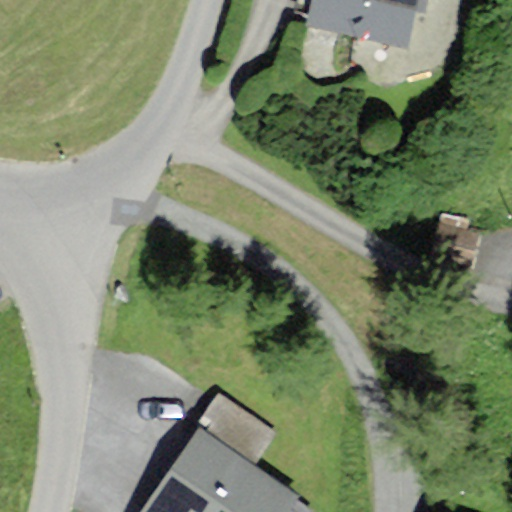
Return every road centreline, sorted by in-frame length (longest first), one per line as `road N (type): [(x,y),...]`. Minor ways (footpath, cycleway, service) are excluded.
road 1 (residential): [(386,511),(386,447),(373,387),(338,327),(291,275),(229,238),(108,186)]
road 2 (unclassified): [(46,223),(63,407),(48,511)]
road 3 (unclassified): [(207,0),(152,138),(108,186)]
